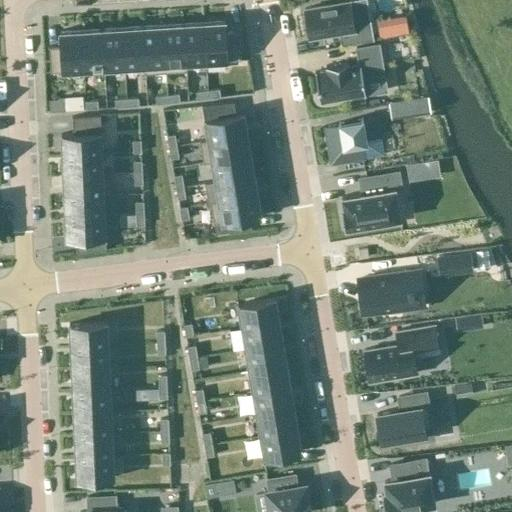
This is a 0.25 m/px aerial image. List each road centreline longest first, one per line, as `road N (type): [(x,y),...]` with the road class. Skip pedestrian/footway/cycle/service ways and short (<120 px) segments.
road 1 (residential): [(20,0),(13,16),(27,289)]
road 2 (residential): [(27,289),(309,255)]
road 3 (residential): [(309,255),(352,511)]
road 4 (residential): [(309,255),(266,0)]
road 5 (residential): [(37,511),(27,289)]
